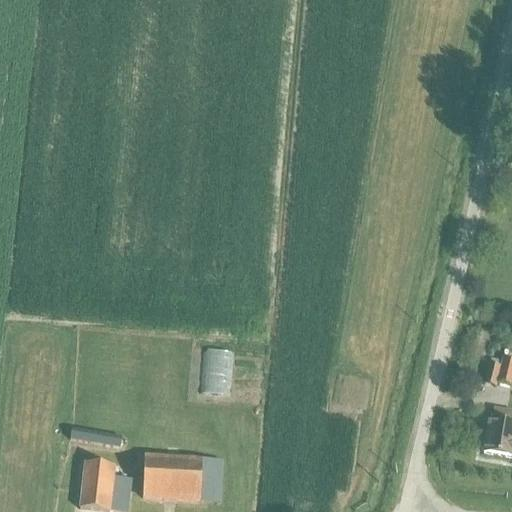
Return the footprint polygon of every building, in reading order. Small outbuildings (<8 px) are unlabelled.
[(488,366),(483,386),(496,389),(496,384),(511,388),(511,363),(502,360),(501,365),(492,362),(491,366),(488,366)] [(511,426),(511,427),(511,421),(511,413),(493,411),(491,424),(489,423),(484,455),(511,459),(511,426)] [(72,430),(70,443),(120,451),(122,439),(72,430)] [(200,505),(202,462),(144,457),(142,502),(200,505)] [(202,462),(200,505),(221,506),(223,463),(202,462)] [(84,465),(79,511),(88,511),(128,511),(132,482),(114,480),(115,469),(84,465)]
